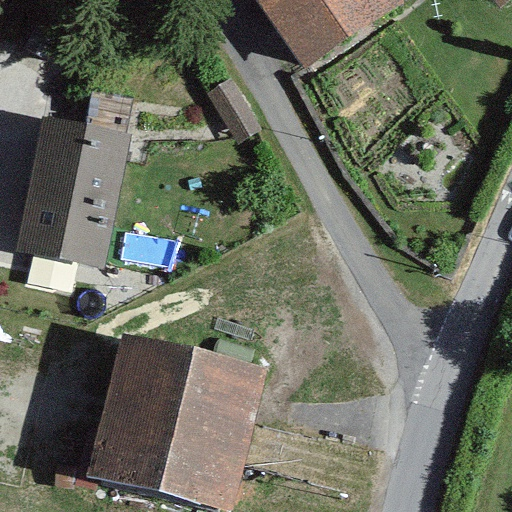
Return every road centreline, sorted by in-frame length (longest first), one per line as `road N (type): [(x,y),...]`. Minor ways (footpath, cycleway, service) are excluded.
road 1 (residential): [(225,0),(438,399)]
road 2 (residential): [(511,213),(468,304),(438,399)]
